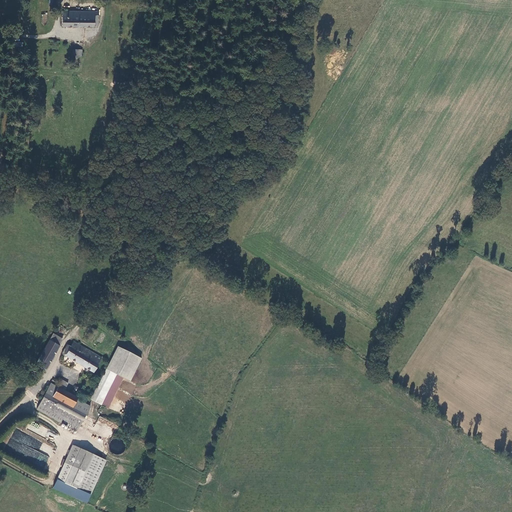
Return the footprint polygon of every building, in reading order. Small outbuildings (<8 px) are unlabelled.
[(98,15),(98,11),(78,11),(78,17),(62,17),(62,26),(94,27),(94,26),(97,26),(97,19),(94,19),(94,15),(98,15)] [(82,50),(74,48),(73,48),(72,55),(74,55),(73,56),(73,58),(74,59),(75,59),(76,59),(77,58),(78,57),(77,56),(81,56),(82,50)] [(53,336),(50,341),(57,345),(60,340),(53,336)] [(50,341),(49,340),(35,365),(45,371),(59,346),(57,345),(50,341)] [(62,354),(92,373),(101,359),(73,342),(70,347),(67,345),(62,354)] [(117,347),(105,370),(120,377),(129,382),(141,358),(117,347)] [(121,378),(120,377),(105,370),(91,400),(106,407),(121,378)] [(58,387),(52,397),(72,408),(77,400),(78,398),(65,390),(68,384),(61,380),(58,387)] [(50,384),(45,393),(52,397),(58,387),(50,384)] [(89,406),(77,400),(72,408),(52,397),(45,393),(36,410),(75,431),(89,406)] [(38,451),(42,442),(15,429),(4,451),(23,461),(24,457),(29,459),(27,464),(42,471),(49,456),(38,451)] [(72,444),(52,487),(85,502),(105,459),(72,444)]
